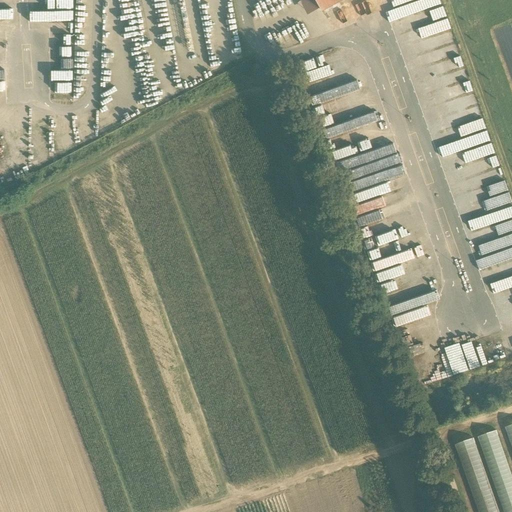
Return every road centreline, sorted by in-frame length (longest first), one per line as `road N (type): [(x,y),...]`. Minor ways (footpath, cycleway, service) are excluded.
road 1 (track): [(0,212),(244,85)]
road 2 (track): [(436,434),(209,511)]
road 3 (track): [(511,190),(441,0)]
